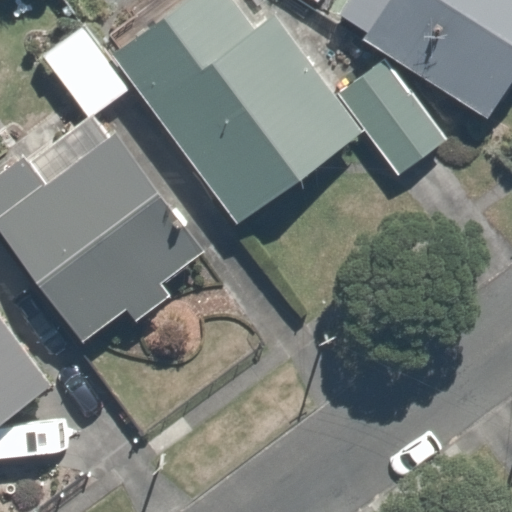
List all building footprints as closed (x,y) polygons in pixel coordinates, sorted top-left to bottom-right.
[(233,0),(186,0),(113,55),(238,222),(361,130),(275,15),(256,29),(233,0)] [(369,34),(364,42),(487,119),(511,79),(511,0),(349,0),(340,16),(369,34)] [(82,27),(43,55),(89,118),(127,91),(82,27)] [(386,58),(337,94),(397,175),(446,140),(386,58)] [(45,183),(25,156),(0,174),(0,231),(81,341),(125,309),(134,320),(170,294),(162,284),(206,251),(117,131),(45,183)] [(0,292),(0,410),(57,366),(0,292)]
